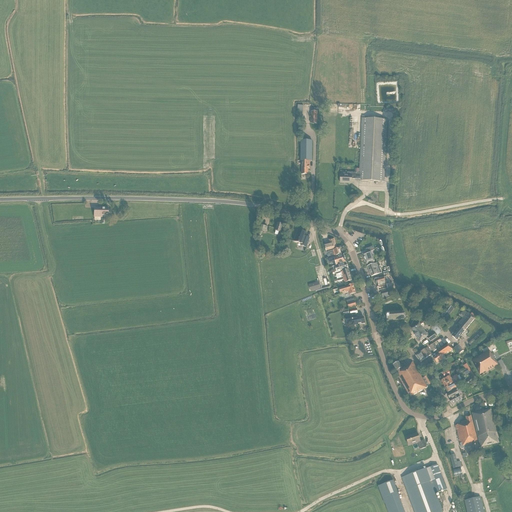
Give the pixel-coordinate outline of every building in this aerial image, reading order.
[(362,118),(359,173),(347,173),(347,175),(341,175),(340,183),(352,184),(352,179),(359,179),(359,180),(384,182),(387,120),(362,118)] [(301,141),(301,161),(302,161),(301,175),(308,175),(308,169),(310,169),(310,165),(308,165),(308,161),(312,161),(312,141),(301,141)] [(94,217),(103,217),(103,216),(108,216),(108,208),(94,208),(94,217)] [(275,234),(278,235),(279,232),(281,233),(283,225),(277,223),(275,231),(276,231),(275,234)] [(258,234),(261,234),(262,232),(265,232),(267,226),(260,225),(258,234)] [(306,248),(310,238),(306,237),(307,234),(298,230),(294,242),(301,244),(300,246),(306,248)] [(326,251),(328,250),(337,248),(334,239),(329,240),(330,243),(324,245),(326,251)] [(366,249),(368,253),(363,255),(367,265),(375,261),(371,252),(374,250),(373,246),(366,249)] [(332,251),(333,255),(332,256),(332,255),(327,256),(328,259),(334,257),(341,254),(339,248),(332,251)] [(343,255),(334,258),(336,265),(346,262),(343,255)] [(373,265),(367,267),(371,277),(377,275),(381,273),(379,266),(380,266),(379,263),(373,265)] [(331,272),(329,272),(330,274),(334,273),(334,274),(340,272),(340,271),(348,268),(346,264),(336,267),(337,269),(331,271),(331,272)] [(341,272),(341,274),(336,276),(337,279),(350,275),(348,270),(341,272)] [(386,282),(387,282),(388,280),(387,278),(386,277),(385,277),(384,277),(378,279),(378,277),(374,278),(374,280),(376,286),(377,285),(378,290),(387,288),(386,282)] [(319,282),(308,285),(310,291),(321,288),(319,282)] [(339,288),(340,294),(349,292),(350,295),(355,293),(353,284),(339,288)] [(383,298),(392,296),(390,289),(381,291),(383,298)] [(346,301),(348,309),(356,306),(354,299),(346,301)] [(449,305),(442,314),(446,317),(447,315),(449,316),(454,309),(453,308),(449,305)] [(402,311),(386,313),(387,315),(387,317),(387,318),(387,321),(403,319),(405,317),(405,314),(402,311)] [(470,315),(464,311),(461,315),(464,317),(457,325),(460,327),(452,336),(457,340),(476,317),(472,313),(470,315)] [(347,324),(351,323),(354,323),(354,326),(365,323),(363,317),(357,318),(357,315),(345,318),(347,324)] [(426,333),(419,323),(410,329),(419,342),(429,336),(427,332),(426,333)] [(442,332),(436,324),(431,328),(437,336),(442,332)] [(481,332),(471,341),(474,344),(483,335),(481,332)] [(427,338),(430,342),(436,338),(433,333),(427,338)] [(442,346),(447,343),(444,338),(439,342),(442,346)] [(437,351),(439,354),(433,358),(436,363),(442,359),(440,357),(447,352),(448,353),(452,351),(452,349),(447,344),(444,346),(437,351)] [(458,345),(454,349),(459,354),(463,350),(462,350),(463,349),(462,347),(461,348),(458,345)] [(429,351),(430,351),(427,347),(420,352),(425,359),(430,356),(432,354),(429,351)] [(485,350),(484,350),(484,349),(478,353),(480,356),(471,361),(479,375),(485,371),(486,372),(498,365),(492,354),(491,355),(489,351),(486,352),(485,350)] [(425,359),(420,352),(416,356),(420,362),(425,359)] [(448,369),(455,364),(456,366),(460,364),(458,360),(447,367),(448,369)] [(396,376),(409,398),(427,388),(427,387),(428,387),(429,389),(433,387),(428,378),(424,380),(424,381),(413,362),(410,363),(404,366),(402,368),(398,362),(393,365),(396,371),(395,372),(397,375),(396,376)] [(453,383),(455,382),(455,383),(455,382),(455,383),(459,381),(460,380),(457,375),(452,378),(453,378),(451,379),(450,376),(441,380),(445,388),(454,383),(453,383)] [(466,385),(471,382),(474,386),(477,384),(471,378),(464,383),(466,385)] [(455,383),(455,382),(455,383),(454,383),(445,388),(447,392),(452,390),(451,390),(457,387),(457,386),(459,385),(460,382),(459,381),(455,383)] [(460,395),(457,389),(454,391),(454,392),(447,395),(449,399),(453,405),(462,400),(460,395)] [(497,433),(491,410),(486,411),(486,410),(472,413),(480,448),(498,444),(496,433),(497,433)] [(478,446),(471,416),(466,417),(466,421),(461,422),(461,424),(455,425),(456,429),(457,429),(461,449),(472,446),(474,453),(479,451),(478,446)] [(420,441),(417,433),(406,437),(409,446),(418,443),(420,450),(426,448),(423,440),(420,441)] [(457,461),(455,455),(450,456),(453,469),(461,466),(460,461),(457,461)] [(415,511),(441,511),(442,511),(435,493),(447,489),(437,465),(403,477),(415,511)] [(459,467),(452,469),(454,477),(459,475),(461,475),(459,467)] [(388,511),(404,511),(393,481),(379,486),(388,511)] [(465,501),(467,511),(483,511),(480,497),(465,501)]
